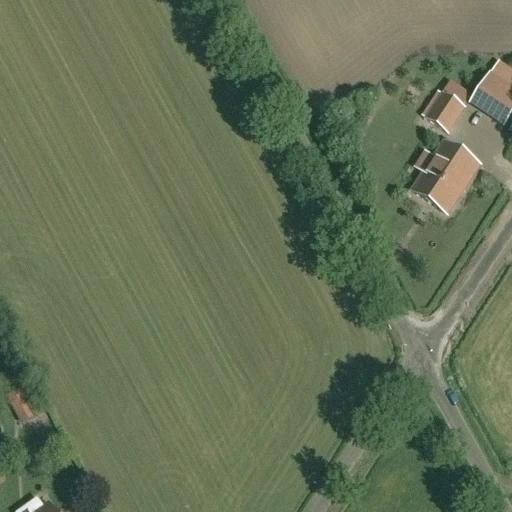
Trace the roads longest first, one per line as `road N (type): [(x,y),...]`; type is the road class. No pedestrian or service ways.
road 1 (unclassified): [(421,359),(221,0)]
road 2 (unclassified): [(320,511),(421,359)]
road 3 (unclassified): [(506,511),(421,359)]
road 4 (unclassified): [(421,359),(511,223)]
